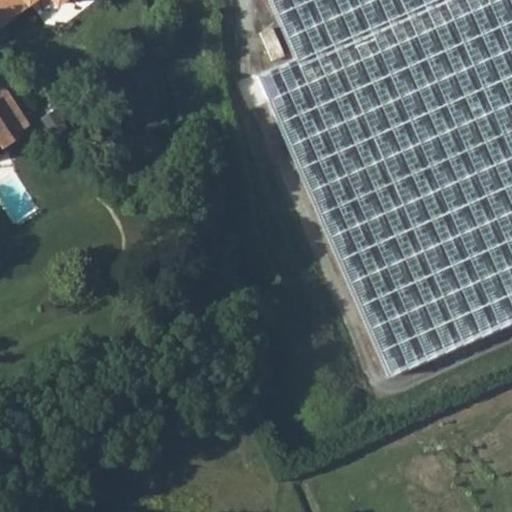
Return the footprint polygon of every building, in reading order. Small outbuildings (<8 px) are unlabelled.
[(0,0),(0,22),(27,0),(0,0)] [(511,0),(265,0),(289,54),(255,73),(382,370),(511,315),(511,0)] [(0,159),(3,159),(0,153),(0,146),(10,140),(13,144),(20,139),(17,135),(32,125),(19,105),(24,102),(4,73),(0,75),(0,159)] [(37,121),(24,102),(19,105),(32,125),(37,121)] [(59,102),(47,110),(58,127),(70,119),(59,102)]
